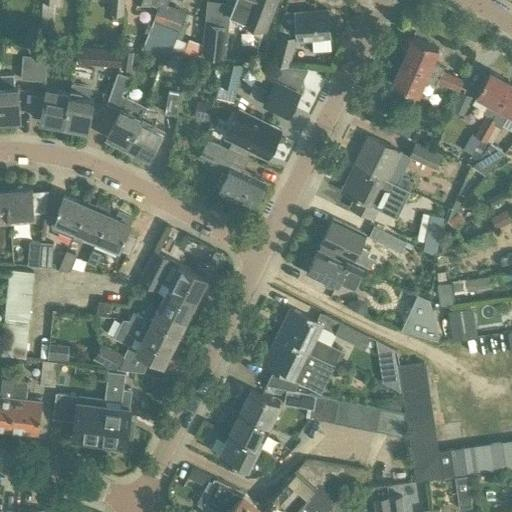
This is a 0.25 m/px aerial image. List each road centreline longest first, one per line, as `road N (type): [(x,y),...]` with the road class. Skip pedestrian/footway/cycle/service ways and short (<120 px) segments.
road 1 (residential): [(264,250),(92,167),(0,152)]
road 2 (residential): [(138,502),(264,250)]
road 3 (residential): [(264,250),(382,0)]
road 4 (residential): [(138,502),(0,465)]
